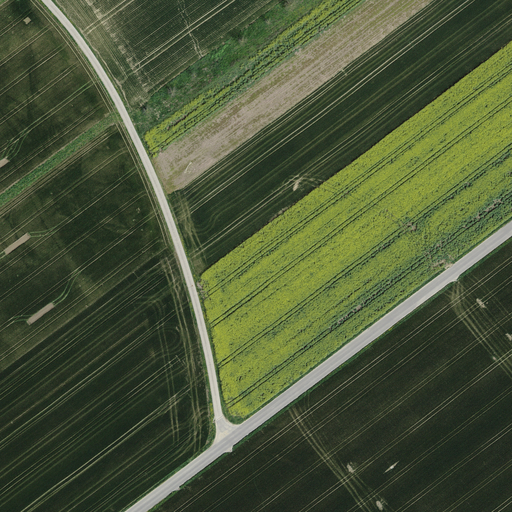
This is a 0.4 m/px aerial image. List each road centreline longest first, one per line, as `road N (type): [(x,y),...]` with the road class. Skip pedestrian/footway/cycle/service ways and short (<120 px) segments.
road 1 (track): [(46,0),(101,72),(156,185),(199,311),(226,442)]
road 2 (tertiary): [(511,231),(135,511)]
